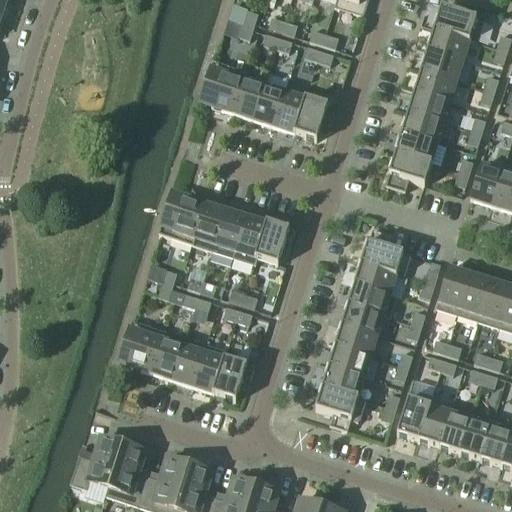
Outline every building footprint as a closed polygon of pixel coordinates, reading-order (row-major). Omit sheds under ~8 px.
[(337,0),(336,3),(358,10),(361,0),(337,0)] [(469,45),(476,47),(483,25),(440,12),(433,34),(469,45)] [(242,29),(253,32),(257,19),(246,15),(242,29)] [(280,37),(284,26),(271,22),(267,33),(280,37)] [(284,26),(280,37),(293,41),(297,30),(284,26)] [(249,46),(253,32),(242,29),(238,42),(249,46)] [(462,65),(469,45),(433,34),(427,54),(462,65)] [(321,50),(325,39),(312,35),(309,46),(321,50)] [(275,54),(278,43),(265,39),(262,50),(275,54)] [(325,39),(321,50),(334,54),(338,43),(325,39)] [(496,53),(507,57),(511,44),(500,40),(496,53)] [(278,43),(275,54),(288,58),(291,47),(278,43)] [(316,67),(320,56),(307,52),(303,63),(316,67)] [(503,70),(507,57),(496,53),(492,66),(503,70)] [(456,86),(462,65),(427,54),(420,75),(456,86)] [(320,56),(316,67),(329,71),(333,60),(320,56)] [(245,77),(214,67),(212,67),(204,90),(216,94),(210,113),(232,119),(245,77)] [(450,107),(456,86),(420,75),(414,95),(450,107)] [(253,126),(264,91),(245,85),(247,78),(245,77),(232,119),(253,126)] [(483,95),(494,98),(498,85),(487,82),(483,95)] [(273,132),(284,97),(264,91),(253,126),(273,132)] [(443,127),(450,107),(414,95),(407,116),(443,127)] [(490,111),(494,98),(483,95),(479,108),(490,111)] [(294,139),(305,103),(284,97),(273,132),(293,138),(292,139),(294,139)] [(305,103),(294,139),(316,146),(327,110),(305,103)] [(437,148),(443,127),(407,116),(401,137),(437,148)] [(470,136),(481,139),(485,126),(474,123),(470,136)] [(511,141),(511,129),(503,126),(499,137),(511,141)] [(477,152),(481,139),(470,136),(466,149),(477,152)] [(430,168),(437,148),(401,137),(395,157),(430,168)] [(423,190),(430,168),(395,157),(388,179),(384,191),(404,197),(408,186),(423,190)] [(457,177),(468,181),(472,168),(461,164),(457,177)] [(491,211),(504,169),(502,169),(500,175),(480,169),(469,204),(491,211)] [(511,218),(511,215),(511,171),(504,169),(491,211),(511,218)] [(464,193),(468,181),(457,177),(453,190),(464,193)] [(191,251),(204,209),(183,202),(177,220),(165,217),(158,240),(191,251)] [(212,257),(225,215),(204,209),(191,251),(212,257)] [(217,241),(212,257),(233,263),(246,221),(225,215),(217,241)] [(253,270),(266,227),(265,227),(246,221),(233,263),(253,270)] [(266,227),(253,270),(255,270),(257,264),(277,270),(288,234),(266,227)] [(409,260),(402,258),(387,253),(391,241),(371,235),(367,247),(360,269),(402,282),(409,260)] [(402,283),(402,282),(360,269),(353,289),(389,300),(395,281),(402,283)] [(457,321),(470,279),(448,272),(435,314),(457,321)] [(161,289),(172,292),(176,279),(166,275),(161,289)] [(423,288),(433,292),(438,279),(427,275),(423,288)] [(477,327),(490,285),(470,279),(457,321),(477,327)] [(199,297),(203,287),(190,282),(186,293),(199,297)] [(498,334),(511,292),(490,285),(477,327),(498,334)] [(203,287),(199,297),(212,301),(216,291),(203,287)] [(429,304),(433,292),(423,288),(419,301),(429,304)] [(168,305),(172,292),(161,289),(157,302),(168,305)] [(347,310),(383,321),(383,320),(390,323),(396,302),(389,300),(353,289),(347,310)] [(511,338),(511,291),(511,292),(498,334),(511,338)] [(241,310),(244,299),(231,295),(227,306),(241,310)] [(194,314),(198,303),(184,299),(181,310),(194,314)] [(244,299),(241,310),(253,314),(257,303),(244,299)] [(198,303),(194,314),(207,318),(210,307),(198,303)] [(376,342),(383,321),(347,310),(341,331),(376,342)] [(235,327),(239,316),(226,312),(222,323),(235,327)] [(239,316),(235,327),(248,331),(252,320),(239,316)] [(410,329),(421,333),(425,320),(414,317),(410,329)] [(164,337),(132,327),(131,327),(123,350),(135,354),(129,373),(151,379),(164,337)] [(417,346),(421,333),(410,329),(406,342),(417,346)] [(370,362),(376,342),(341,331),(334,351),(370,362)] [(164,337),(151,379),(172,386),(185,344),(164,337)] [(192,392),(205,350),(185,344),(183,351),(172,386),(192,392)] [(444,360),(448,349),(435,345),(432,356),(444,360)] [(448,349),(444,360),(457,364),(461,353),(448,349)] [(213,399),(226,356),(205,350),(192,392),(212,398),(211,399),(213,399)] [(363,383),(370,362),(334,351),(328,372),(363,383)] [(226,356),(213,399),(235,406),(239,393),(246,395),(253,372),(225,364),(227,357),(226,356)] [(397,371),(408,374),(412,361),(401,358),(397,371)] [(486,373),(489,362),(476,358),(473,369),(486,373)] [(439,376),(443,366),(430,362),(426,372),(439,376)] [(489,362),(486,373),(499,377),(502,366),(489,362)] [(443,366),(439,376),(452,380),(456,370),(443,366)] [(404,387),(408,374),(397,371),(393,383),(404,387)] [(357,402),(363,383),(328,372),(321,392),(364,406),(364,404),(357,402)] [(480,389),(484,378),(471,374),(468,385),(480,389)] [(484,378),(480,389),(494,393),(497,382),(484,378)] [(357,428),(364,406),(321,392),(314,414),(332,420),(328,432),(346,437),(350,425),(357,428)] [(410,394),(396,439),(418,446),(429,410),(431,404),(432,401),(410,394)] [(384,412),(395,415),(399,402),(388,399),(384,412)] [(438,453),(451,410),(431,404),(418,446),(438,453)] [(451,410),(438,453),(459,459),(473,414),(472,414),(471,416),(451,410)] [(391,428),(395,415),(384,412),(380,425),(391,428)] [(473,414),(459,459),(479,465),(494,420),(473,414)] [(479,465),(500,472),(511,433),(511,426),(494,420),(479,465)] [(511,433),(500,472),(511,475),(511,433)] [(109,493),(124,445),(104,439),(103,444),(100,443),(93,466),(78,461),(69,491),(86,496),(89,487),(107,493),(104,502),(106,502),(109,493)] [(136,511),(139,511),(148,483),(137,479),(144,457),(141,456),(142,451),(124,445),(109,493),(106,502),(136,511)] [(175,511),(190,466),(171,460),(170,465),(167,464),(160,487),(148,483),(139,511),(175,511)] [(212,511),(215,504),(203,500),(210,477),(207,476),(208,472),(190,466),(175,511),(212,511)] [(248,511),(256,487),(237,481),(236,485),(233,484),(226,507),(215,504),(212,511),(248,511)] [(272,511),(277,498),(273,497),(275,492),(256,487),(248,511),(272,511)] [(321,511),(323,507),(304,501),(302,506),(300,505),(297,511),(321,511)]
